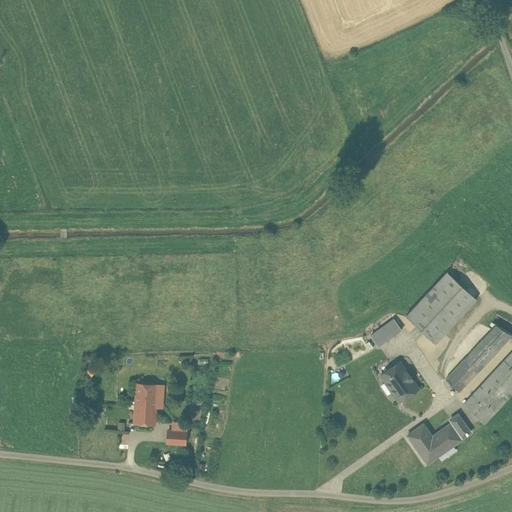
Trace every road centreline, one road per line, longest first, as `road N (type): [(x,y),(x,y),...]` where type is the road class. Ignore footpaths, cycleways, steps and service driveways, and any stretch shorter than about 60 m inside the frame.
road 1 (track): [(0,453),(254,493),(394,502),(511,468)]
road 2 (track): [(326,495),(445,402),(423,364),(477,309),(496,302),(511,313)]
